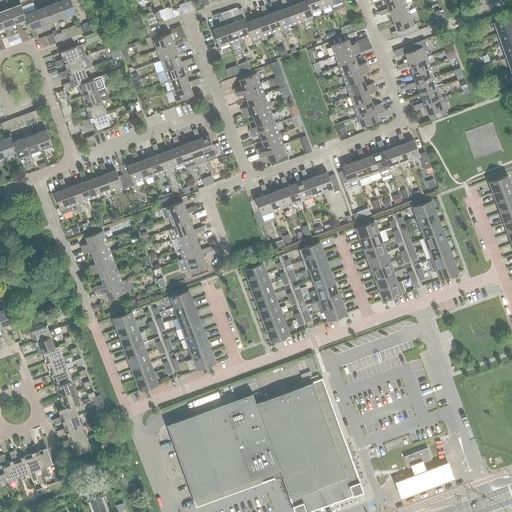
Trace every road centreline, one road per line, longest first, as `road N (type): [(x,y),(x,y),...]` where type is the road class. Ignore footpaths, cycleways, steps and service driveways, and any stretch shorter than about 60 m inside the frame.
road 1 (residential): [(359,0),(398,124),(248,178)]
road 2 (unclassified): [(486,503),(416,305)]
road 3 (residential): [(248,178),(194,17)]
road 4 (residential): [(38,175),(92,320)]
road 5 (residential): [(237,370),(369,322)]
road 6 (residential): [(73,161),(202,114)]
